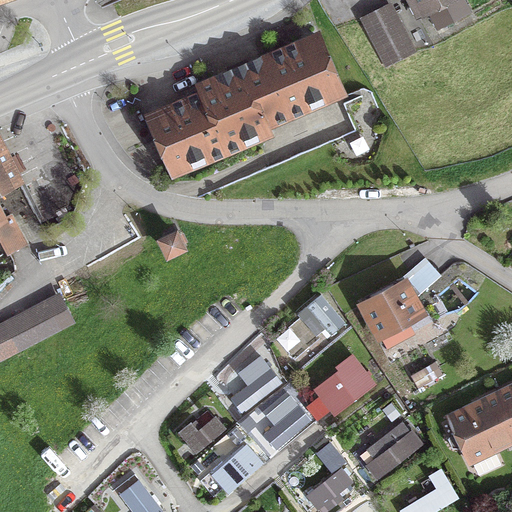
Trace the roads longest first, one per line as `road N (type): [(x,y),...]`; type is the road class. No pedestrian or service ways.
road 1 (residential): [(324,211),(326,244),(303,273),(76,487)]
road 2 (residential): [(61,71),(96,156),(146,195),(209,211),(324,211)]
road 3 (residential): [(324,211),(429,203),(511,178)]
road 4 (primary): [(82,62),(234,0)]
